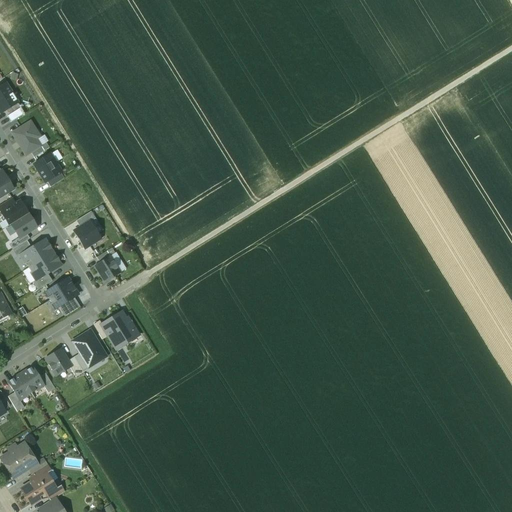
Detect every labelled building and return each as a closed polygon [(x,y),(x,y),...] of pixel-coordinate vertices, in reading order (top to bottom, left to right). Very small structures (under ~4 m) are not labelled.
[(5,84),(0,87),(0,113),(4,111),(17,103),(5,84)] [(17,103),(4,111),(11,123),(24,114),(17,103)] [(30,122),(12,134),(17,142),(18,143),(20,146),(20,148),(25,156),(30,153),(40,147),(33,135),(36,133),(30,122)] [(40,147),(30,153),(33,158),(49,148),(45,143),(40,147)] [(61,173),(50,155),(33,165),(38,173),(39,172),(45,183),(46,182),(60,173),(61,173)] [(0,197),(12,190),(8,183),(7,183),(5,179),(5,178),(1,172),(0,172),(0,197)] [(60,173),(46,182),(50,188),(63,179),(60,173)] [(0,205),(0,213),(15,204),(12,198),(0,205)] [(15,204),(0,213),(0,219),(2,222),(5,220),(9,226),(10,225),(27,214),(19,202),(15,204)] [(75,222),(79,228),(90,222),(95,219),(90,212),(75,222)] [(36,228),(27,214),(10,225),(19,238),(26,234),(36,228)] [(79,228),(73,232),(83,249),(100,239),(90,222),(79,228)] [(26,234),(19,238),(11,244),(14,249),(26,241),(29,239),(26,234)] [(17,258),(21,256),(20,256),(31,249),(26,241),(14,249),(12,250),(17,258)] [(21,256),(28,268),(52,253),(44,241),(31,249),(20,256),(21,256)] [(96,258),(99,263),(110,257),(115,254),(111,249),(96,258)] [(36,280),(36,281),(47,274),(60,266),(52,253),(28,268),(36,280)] [(110,257),(99,263),(94,266),(105,283),(120,274),(110,257)] [(52,282),(47,274),(36,281),(36,280),(32,283),(37,291),(52,282)] [(55,309),(58,307),(74,298),(78,295),(68,279),(45,293),(55,309)] [(0,295),(0,319),(10,314),(0,295)] [(74,298),(58,307),(64,317),(80,308),(74,298)] [(125,320),(122,314),(102,326),(104,330),(98,334),(102,341),(108,337),(115,348),(135,336),(130,328),(133,326),(128,318),(125,320)] [(102,326),(100,322),(93,326),(98,334),(104,330),(102,326)] [(87,366),(94,362),(95,364),(105,357),(89,332),(80,337),(81,338),(73,343),(79,354),(87,366)] [(60,350),(44,359),(55,377),(69,368),(71,367),(67,361),(60,350)] [(79,354),(73,358),(83,373),(89,369),(87,366),(79,354)] [(73,358),(67,361),(71,367),(69,368),(75,378),(83,373),(73,358)] [(32,368),(20,375),(31,394),(43,386),(38,378),(32,368)] [(45,374),(38,378),(43,386),(48,394),(54,389),(45,374)] [(7,382),(14,393),(19,401),(31,394),(20,375),(7,382)] [(0,391),(0,404),(3,410),(9,407),(0,391)] [(19,401),(14,393),(7,397),(17,412),(24,408),(19,401)] [(25,443),(1,458),(13,478),(29,468),(30,469),(38,464),(37,463),(37,462),(32,465),(26,455),(31,452),(25,443)] [(37,462),(31,452),(26,455),(32,465),(37,462)] [(46,466),(43,460),(37,463),(38,464),(30,469),(33,474),(46,466)] [(33,474),(32,474),(36,479),(45,474),(49,471),(46,466),(33,474)] [(36,479),(21,489),(24,494),(23,494),(27,501),(28,500),(31,505),(46,496),(55,490),(45,474),(36,479)] [(55,490),(46,496),(49,502),(55,498),(63,493),(60,488),(55,490)] [(49,502),(43,505),(46,511),(58,504),(59,503),(55,498),(49,502)]
